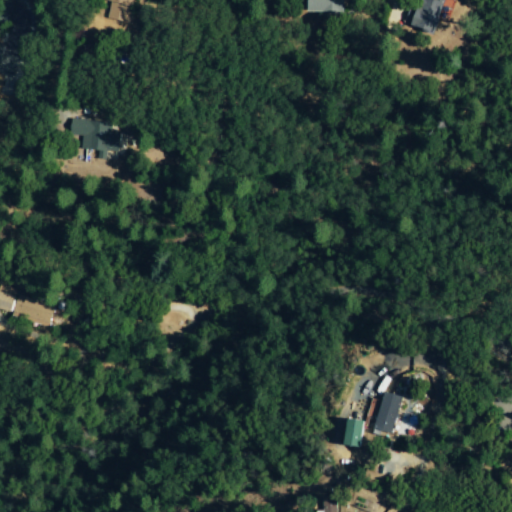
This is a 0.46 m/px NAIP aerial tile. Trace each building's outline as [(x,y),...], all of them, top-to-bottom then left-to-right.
[(107,19),(129,23),(133,0),(106,0),(107,0),(110,1),(107,19)] [(341,0),(322,0),(305,0),(305,13),(341,13),(341,0)] [(440,5),(428,0),(416,0),(404,26),(426,36),(440,5)] [(71,135),(85,137),(84,150),(98,151),(98,159),(106,160),(107,151),(119,152),(121,134),(112,133),(113,123),(73,118),(71,135)] [(399,435),(410,398),(391,392),(380,429),(399,435)] [(348,446),(370,448),(372,421),(351,419),(348,446)] [(317,511),(338,511),(338,500),(324,501),(325,511),(317,511)]
